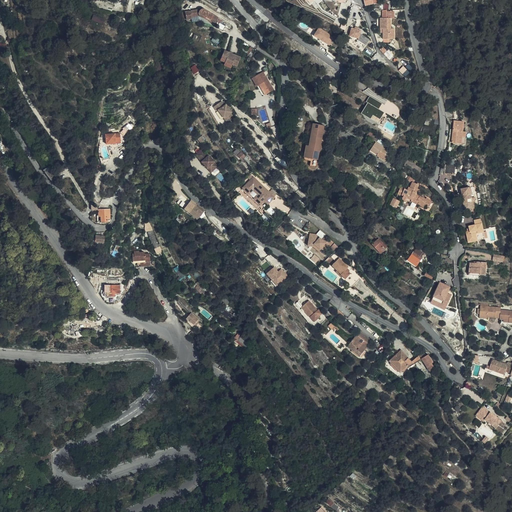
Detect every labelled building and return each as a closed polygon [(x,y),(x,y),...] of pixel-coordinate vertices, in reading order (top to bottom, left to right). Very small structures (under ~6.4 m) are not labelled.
[(218,17),(208,10),(207,9),(207,8),(206,8),(205,8),(186,11),(187,19),(192,18),(192,16),(199,15),(200,16),(200,17),(201,17),(202,17),(203,17),(214,24),(218,17)] [(386,18),(382,18),(380,18),(380,29),(383,29),(383,33),(383,39),(390,39),(394,39),(393,29),(390,29),(390,19),(393,19),(393,12),(386,12),(386,18)] [(319,29),(316,34),(331,44),(335,38),(320,28),(319,29)] [(370,41),(361,34),(361,30),(352,28),(350,38),(364,48),(370,41)] [(331,44),(316,34),(315,36),(330,46),(331,44)] [(241,57),(229,51),(228,54),(223,52),(220,59),(225,61),(232,64),(233,63),(237,65),(241,57)] [(257,84),(259,82),(261,81),(267,91),(273,87),(263,69),(253,76),(257,84)] [(368,102),(362,113),(371,118),(373,114),(381,119),(385,112),(379,109),(383,103),(370,96),(367,102),(368,102)] [(232,112),(226,104),(225,105),(221,101),(214,106),(218,110),(219,110),(226,120),(233,115),(231,112),(232,112)] [(310,158),(310,160),(309,163),(317,164),(317,161),(325,122),(314,120),(311,134),(309,144),(307,155),(304,155),(304,156),(310,158)] [(464,145),(465,132),(462,132),(464,122),(454,121),(451,143),(464,145)] [(120,142),(119,133),(104,134),(105,144),(114,143),(114,142),(120,142)] [(371,145),(379,152),(383,145),(376,139),(371,145)] [(387,147),(383,145),(379,152),(380,153),(381,151),(387,155),(389,151),(387,150),(388,148),(387,148),(387,147)] [(209,155),(208,156),(202,149),(195,155),(211,172),(218,166),(214,162),(215,162),(209,155)] [(242,153),(238,149),(234,153),(238,157),(239,156),(243,161),(247,157),(243,152),(242,153)] [(388,156),(387,155),(381,151),(380,153),(378,156),(389,162),(391,158),(388,157),(388,156)] [(446,162),(446,163),(446,164),(445,172),(451,173),(453,161),(453,160),(451,160),(450,161),(449,161),(448,162),(446,162)] [(51,165),(44,170),(45,171),(48,175),(49,177),(55,183),(61,178),(51,165)] [(254,177),(244,188),(250,193),(253,189),(259,195),(255,199),(261,204),(265,201),(267,198),(270,202),(275,197),(254,177)] [(419,197),(417,195),(420,190),(417,188),(419,185),(412,182),(409,188),(408,187),(405,191),(400,188),(397,194),(402,197),(401,200),(409,204),(411,201),(418,205),(418,204),(425,208),(427,205),(429,206),(432,202),(426,198),(426,199),(420,196),(419,197)] [(461,187),(463,196),(464,202),(465,209),(473,208),(470,185),(461,187)] [(244,188),(242,189),(260,206),(261,204),(255,199),(259,195),(253,189),(250,193),(244,188)] [(232,200),(251,218),(261,207),(260,206),(242,189),(232,200)] [(393,197),(390,205),(397,208),(400,200),(393,197)] [(184,208),(189,212),(195,205),(190,201),(184,208)] [(208,216),(206,214),(202,210),(195,205),(189,212),(201,221),(202,219),(204,220),(208,216)] [(110,218),(109,208),(98,209),(98,215),(101,215),(101,221),(107,221),(107,218),(110,218)] [(466,229),(467,237),(471,237),(471,240),(477,239),(476,233),(484,232),(482,218),(475,220),(475,224),(469,225),(470,228),(466,229)] [(154,244),(156,248),(158,246),(154,238),(155,237),(148,221),(145,223),(151,239),(153,244),(154,244)] [(310,234),(309,243),(315,244),(321,249),(319,251),(323,255),(331,246),(323,239),(316,234),(310,234)] [(326,235),(323,239),(331,246),(334,242),(326,235)] [(378,240),(376,241),(374,243),(373,245),(381,254),(386,250),(386,249),(387,248),(379,239),(378,241),(378,240)] [(315,244),(309,243),(309,246),(314,247),(319,251),(321,249),(315,244)] [(420,256),(423,253),(416,248),(410,256),(418,262),(422,257),(420,256)] [(133,250),(133,253),(133,255),(131,256),(131,259),(137,259),(137,261),(137,266),(144,265),(151,264),(151,260),(149,260),(148,252),(143,253),(143,251),(138,251),(138,250),(133,250)] [(347,268),(349,264),(339,255),(332,264),(347,277),(351,272),(347,268)] [(223,262),(218,256),(215,259),(219,265),(223,262)] [(370,258),(365,262),(371,268),(375,264),(370,258)] [(486,262),(477,261),(477,262),(471,262),(470,267),(469,267),(469,272),(479,273),(479,274),(485,275),(486,262)] [(359,272),(349,264),(347,268),(351,272),(347,277),(352,281),(359,272)] [(275,266),(266,273),(277,286),(289,276),(282,268),(279,271),(275,266)] [(430,303),(446,310),(453,292),(451,291),(453,286),(440,280),(430,303)] [(205,290),(196,281),(192,285),(201,294),(205,290)] [(120,293),(120,284),(106,284),(106,291),(109,291),(109,301),(113,301),(114,293),(120,293)] [(323,315),(321,314),(317,310),(319,308),(310,299),(303,307),(312,316),(313,315),(318,320),(323,315)] [(227,304),(223,308),(235,318),(241,310),(237,306),(231,300),(230,301),(227,304)] [(495,319),(496,313),(491,312),(491,311),(487,310),(487,309),(479,308),(478,316),(490,318),(495,319)] [(497,310),(496,313),(495,319),(498,319),(502,320),(502,321),(511,323),(511,316),(511,314),(503,313),(503,311),(497,310)] [(192,312),(187,318),(194,325),(200,319),(192,312)] [(360,355),(372,339),(359,329),(348,345),(360,355)] [(247,344),(247,342),(237,334),(232,339),(236,342),(237,341),(244,348),(247,344)] [(418,357),(417,357),(413,362),(409,366),(410,368),(422,359),(428,354),(427,355),(426,355),(425,354),(425,353),(425,352),(418,357)] [(409,366),(413,362),(403,354),(401,356),(399,355),(392,362),(395,364),(393,366),(401,374),(409,366)] [(433,362),(428,354),(422,359),(430,371),(435,368),(432,363),(433,362)] [(511,373),(511,369),(511,361),(508,361),(507,363),(493,359),(490,366),(489,369),(494,371),(504,374),(505,371),(511,373)] [(480,416),(486,409),(484,407),(476,416),(484,423),(486,421),(480,416)] [(503,422),(486,409),(480,416),(486,421),(497,429),(503,422)] [(263,420),(256,423),(258,429),(260,433),(268,429),(266,423),(263,420)] [(472,500),(464,496),(463,500),(470,504),(472,500)]
